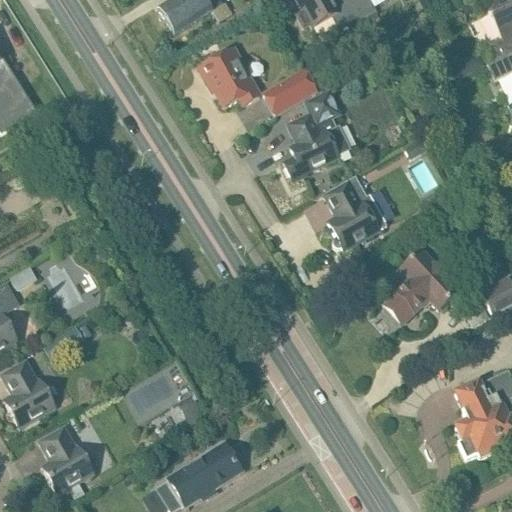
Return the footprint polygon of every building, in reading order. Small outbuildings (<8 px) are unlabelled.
[(205,0),(180,0),(160,13),(176,39),(211,17),(213,16),(215,15),(213,13),(222,7),(217,0),(210,0),(207,2),(205,0)] [(293,0),(301,14),(300,15),(294,18),(302,33),(309,29),(311,33),(332,20),(339,31),(356,21),(344,0),(343,0),(333,6),(331,1),(329,2),(327,0),(293,0)] [(344,0),(356,21),(358,20),(359,23),(376,14),(368,0),(344,0)] [(511,4),(489,15),(501,42),(486,49),(493,65),(494,66),(511,56),(511,4)] [(32,45),(21,52),(34,73),(45,66),(32,45)] [(198,72),(206,85),(208,83),(224,111),(239,103),(243,110),(260,100),(233,52),(198,72)] [(487,68),(494,85),(511,76),(511,56),(494,66),(493,65),(487,68)] [(0,117),(25,102),(29,109),(31,108),(0,59),(0,117)] [(480,60),(469,65),(474,74),(485,69),(480,60)] [(418,63),(412,61),(407,63),(405,69),(408,74),(413,76),(418,73),(420,68),(418,63)] [(318,95),(304,71),(261,96),(274,120),(318,95)] [(338,128),(336,129),(332,123),(341,118),(327,93),(303,107),(309,118),(287,129),(296,148),(289,151),(294,160),(283,166),(292,186),(307,179),(306,177),(338,161),(337,159),(350,152),(338,128)] [(426,152),(420,142),(403,153),(409,163),(426,152)] [(458,196),(471,189),(464,177),(452,184),(458,196)] [(341,251),(343,255),(378,235),(377,234),(387,229),(369,198),(366,199),(356,180),(323,199),(333,215),(334,215),(338,221),(327,227),(336,242),(333,244),(332,247),(333,250),(335,252),(339,253),(341,251)] [(511,220),(501,219),(500,228),(511,229),(511,220)] [(410,284),(383,309),(401,329),(428,304),(438,315),(458,296),(444,280),(445,280),(446,276),(445,273),(442,270),(439,269),(435,269),(435,270),(420,254),(400,273),(410,284)] [(29,270),(9,281),(16,295),(37,283),(29,270)] [(491,321),(511,311),(511,280),(479,296),(491,321)] [(19,310),(7,288),(0,291),(0,355),(17,346),(2,320),(19,310)] [(75,332),(58,342),(66,354),(82,344),(82,343),(76,334),(75,332)] [(0,380),(11,399),(3,404),(19,433),(55,412),(38,384),(37,385),(25,365),(0,380)] [(492,453),(511,443),(511,384),(498,392),(493,380),(457,398),(466,416),(465,417),(469,426),(457,432),(464,445),(460,447),(469,465),(479,459),(481,463),(494,457),(492,453)] [(195,404),(180,409),(188,431),(203,426),(195,404)] [(157,421),(165,435),(183,426),(175,412),(157,421)] [(38,446),(49,465),(41,470),(57,499),(93,478),(77,450),(75,451),(63,431),(38,446)] [(178,511),(183,509),(185,511),(241,476),(223,447),(167,482),(168,484),(155,492),(167,511),(178,511)]
